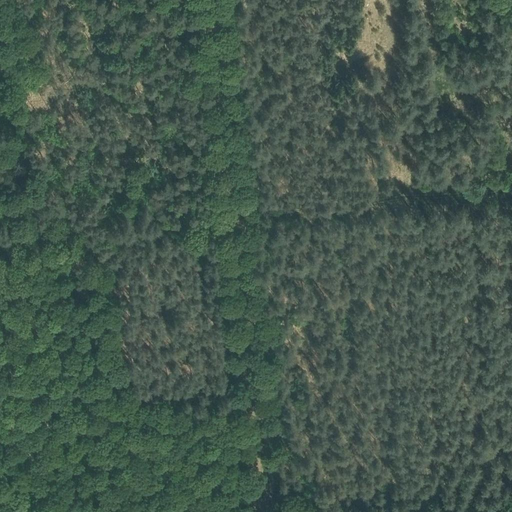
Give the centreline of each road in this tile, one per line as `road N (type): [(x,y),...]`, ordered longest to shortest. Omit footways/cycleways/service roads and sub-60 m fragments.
road 1 (track): [(234,216),(266,511)]
road 2 (track): [(511,186),(234,216)]
road 3 (track): [(212,0),(234,216)]
